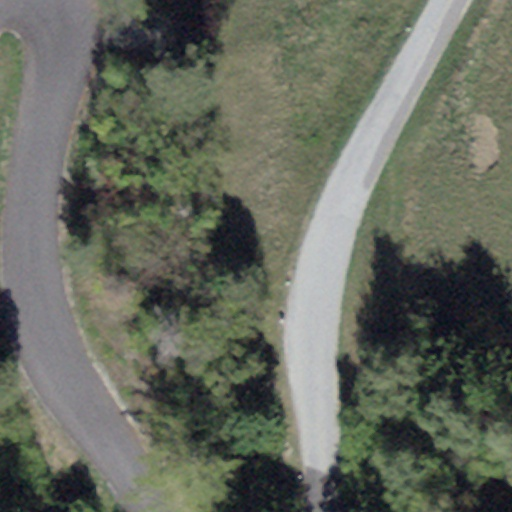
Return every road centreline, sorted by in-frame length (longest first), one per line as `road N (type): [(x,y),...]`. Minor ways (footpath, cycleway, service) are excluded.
road 1 (tertiary): [(150,511),(54,364),(34,304),(30,214),(55,37),(49,0)]
road 2 (tertiary): [(445,0),(352,171),(323,249),(310,342),(325,511)]
